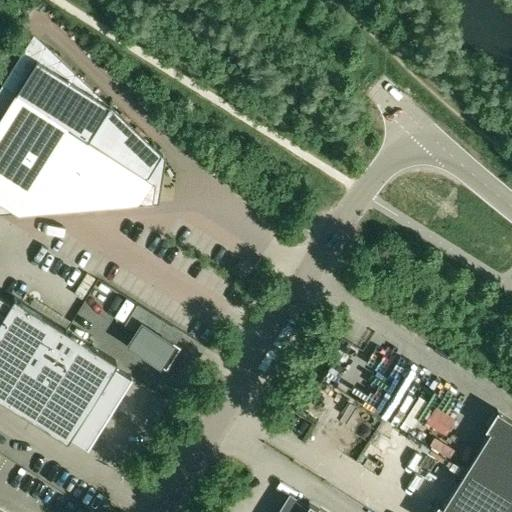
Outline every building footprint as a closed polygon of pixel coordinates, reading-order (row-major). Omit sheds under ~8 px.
[(110,106),(35,58),(0,113),(0,200),(16,211),(151,203),(151,202),(154,185),(154,184),(147,179),(162,155),(110,106)] [(0,398),(68,441),(71,436),(88,447),(132,378),(115,367),(118,362),(15,297),(12,302),(0,294),(0,398)] [(127,324),(137,331),(128,345),(167,369),(181,347),(156,331),(162,321),(139,306),(127,324)] [(350,356),(356,343),(337,333),(330,345),(350,356)] [(347,387),(354,369),(344,365),(337,383),(347,387)] [(489,430),(465,469),(511,497),(511,420),(496,411),(497,410),(496,409),(483,428),(485,429),(485,428),(489,430)] [(511,511),(511,497),(465,469),(450,493),(441,507),(437,505),(438,504),(437,503),(430,511),(511,511)] [(324,511),(308,501),(301,511),(324,511)]
